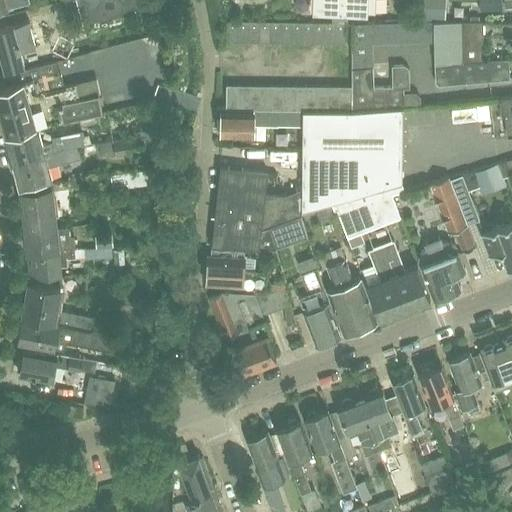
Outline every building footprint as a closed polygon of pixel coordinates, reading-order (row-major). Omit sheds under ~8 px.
[(0,0),(0,8),(29,0),(0,0)] [(147,0),(77,0),(83,23),(149,6),(147,0)] [(313,0),(313,9),(374,13),(374,0),(313,0)] [(0,51),(5,70),(24,64),(25,64),(22,52),(37,48),(29,19),(0,27),(0,51)] [(405,64),(392,65),(392,85),(374,85),(374,65),(373,43),(434,41),(434,20),(419,21),(352,23),(352,84),(352,109),(403,106),(420,105),(420,96),(416,92),(403,93),(403,91),(402,92),(401,88),(410,87),(409,68),(405,64)] [(434,20),(434,41),(435,60),(463,59),(462,21),(444,21),(434,20)] [(483,21),(462,21),(463,59),(483,59),(483,21)] [(226,42),(236,42),(236,22),(226,22),(226,42)] [(236,42),(247,42),(247,22),(236,22),(236,42)] [(247,42),(258,42),(258,22),(247,22),(247,42)] [(258,42),(269,42),(269,22),(258,22),(258,42)] [(269,42),(280,43),(280,22),(269,22),(269,42)] [(280,43),(291,43),(291,22),(280,22),(280,43)] [(291,43),(302,43),(302,22),(291,22),(291,43)] [(302,43),(312,43),(312,22),(302,22),(302,43)] [(312,43),(323,43),(323,22),(312,22),(312,43)] [(323,43),(334,43),(334,22),(323,22),(323,43)] [(334,22),(334,43),(345,43),(345,22),(334,22)] [(509,58),(488,59),(490,80),(510,78),(509,58)] [(463,59),(435,60),(435,82),(438,85),(490,80),(488,59),(483,59),(463,59)] [(0,75),(0,111),(6,133),(35,125),(103,111),(100,96),(81,100),(77,82),(64,85),(56,60),(0,75)] [(237,108),(238,84),(226,83),(226,108),(237,108)] [(249,108),(249,84),(238,84),(237,108),(249,108)] [(260,108),(261,84),(249,84),(249,108),(260,108)] [(272,108),(272,84),(261,84),(260,108),(272,108)] [(283,108),(283,84),(272,84),(272,108),(283,108)] [(295,108),(295,84),(283,84),(283,108),(295,108)] [(295,84),(295,108),(302,109),(306,108),(306,84),(295,84)] [(306,84),(306,108),(318,109),(318,84),(306,84)] [(329,109),(329,84),(318,84),(318,109),(329,109)] [(341,109),(341,84),(329,84),(329,109),(341,109)] [(352,109),(352,84),(341,84),(341,109),(352,109)] [(505,112),(508,135),(511,134),(511,95),(499,97),(501,113),(505,112)] [(489,103),(477,104),(478,120),(490,119),(489,103)] [(390,185),(402,182),(403,106),(352,109),(341,109),(329,109),(318,109),(306,108),(302,109),(301,184),(301,207),(331,200),(334,207),(336,207),(392,191),(390,185)] [(106,123),(103,111),(78,116),(81,129),(106,123)] [(300,112),(277,112),(222,111),(221,134),(253,134),(253,125),(300,126),(300,112)] [(139,120),(141,135),(145,135),(171,131),(169,116),(139,120)] [(65,137),(43,143),(39,128),(6,136),(13,160),(68,146),(65,137)] [(145,135),(141,135),(114,139),(117,155),(147,151),(145,135)] [(82,157),(78,143),(68,146),(13,160),(20,186),(53,177),(49,166),(82,157)] [(498,162),(475,171),(481,186),(504,177),(498,162)] [(262,227),(266,190),(268,170),(220,165),(212,244),(260,247),(262,227)] [(155,167),(128,171),(130,188),(157,184),(155,167)] [(450,176),(466,221),(478,216),(473,202),(472,202),(467,187),(462,172),(450,176)] [(468,228),(449,175),(431,182),(450,234),(457,232),(464,252),(476,247),(469,227),(468,228)] [(301,212),(301,207),(301,184),(282,192),(266,190),(262,227),(271,224),(301,212)] [(41,187),(21,190),(24,210),(54,206),(58,205),(56,195),(53,196),(51,186),(41,187)] [(392,191),(336,207),(347,235),(401,214),(392,191)] [(331,204),(316,209),(320,220),(335,215),(331,204)] [(54,206),(24,210),(26,230),(57,227),(55,216),(59,216),(58,205),(54,206)] [(271,224),(277,246),(308,235),(301,212),(271,224)] [(501,250),(508,268),(511,266),(511,219),(493,227),(493,228),(481,232),(490,254),(501,250)] [(277,249),(277,246),(271,224),(262,227),(260,247),(277,249)] [(57,227),(26,230),(28,250),(75,247),(74,239),(74,233),(68,234),(67,226),(57,227)] [(110,245),(113,245),(112,233),(104,234),(96,235),(96,239),(97,247),(110,245)] [(465,268),(458,248),(455,241),(448,243),(447,241),(427,248),(428,251),(418,255),(427,278),(434,297),(461,286),(455,272),(465,268)] [(417,265),(406,270),(396,244),(383,249),(385,255),(406,308),(430,298),(423,279),(417,265)] [(85,248),(85,254),(86,258),(112,256),(112,246),(85,248)] [(75,247),(28,250),(30,273),(50,272),(59,271),(59,264),(68,264),(67,256),(76,255),(75,247)] [(406,308),(385,255),(383,249),(371,254),(380,279),(369,284),(374,298),(381,317),(406,308)] [(256,256),(245,255),(209,253),(207,282),(270,286),(270,281),(266,281),(266,276),(270,276),(270,272),(255,271),(256,256)] [(377,318),(370,300),(361,275),(353,278),(346,257),(336,260),(361,325),(377,318)] [(344,331),(361,325),(336,260),(327,264),(335,285),(328,288),(337,312),(344,331)] [(340,333),(321,283),(323,282),(318,266),(301,273),(307,289),(297,292),(304,309),(309,323),(316,342),(340,333)] [(60,286),(49,284),(30,280),(23,314),(91,327),(93,315),(55,308),(60,286)] [(225,336),(240,330),(265,320),(254,291),(224,289),(209,295),(219,320),(215,322),(220,335),(224,334),(225,336)] [(284,305),(287,325),(296,322),(289,304),(284,305)] [(88,330),(42,321),(23,317),(18,341),(39,345),(39,344),(65,349),(66,340),(119,350),(122,333),(89,327),(88,330)] [(276,357),(269,338),(267,333),(235,345),(244,369),(276,357)] [(511,334),(508,336),(507,339),(496,343),(480,349),(492,380),(511,372),(511,334)] [(48,353),(45,353),(25,349),(23,360),(20,359),(18,369),(21,370),(20,373),(53,378),(55,364),(102,373),(104,361),(48,350),(48,353)] [(478,399),(472,383),(481,380),(470,351),(449,359),(459,387),(455,388),(462,405),(464,404),(468,412),(479,408),(476,399),(478,399)] [(464,424),(460,413),(442,364),(431,368),(429,366),(423,368),(422,372),(419,373),(431,403),(449,396),(450,398),(446,408),(454,428),(464,424)] [(413,372),(392,380),(413,433),(423,429),(414,406),(424,402),(413,372)] [(92,377),(87,404),(112,408),(117,381),(92,377)] [(391,444),(387,432),(381,418),(392,414),(382,387),(378,388),(375,386),(369,388),(368,392),(359,396),(375,437),(379,448),(391,444)] [(379,448),(375,437),(359,396),(351,399),(348,397),(343,398),(341,402),(337,404),(347,430),(357,427),(367,453),(379,448)] [(70,403),(68,413),(82,416),(84,406),(70,403)] [(359,489),(346,455),(328,407),(316,412),(314,410),(309,411),(308,415),(304,416),(316,447),(335,440),(335,442),(331,450),(335,459),(332,461),(344,494),(359,489)] [(312,490),(305,471),(302,462),(294,459),(293,456),(312,449),(300,418),(298,419),(294,417),(289,419),(288,423),(276,427),(287,455),(300,490),(302,494),(312,490)] [(269,466),(280,462),(268,430),(264,431),(262,430),(257,432),(255,435),(247,438),(266,488),(276,484),(269,466)] [(392,445),(380,449),(389,476),(401,472),(392,445)] [(192,495),(215,487),(203,456),(198,454),(173,464),(174,474),(181,474),(181,485),(182,489),(189,486),(192,495)] [(454,481),(444,454),(420,463),(430,490),(454,481)] [(482,473),(494,468),(490,457),(478,462),(482,473)] [(456,470),(460,480),(478,473),(474,463),(456,470)] [(364,479),(357,482),(363,499),(370,496),(364,479)] [(190,511),(199,511),(221,504),(215,487),(192,495),(185,497),(190,511)] [(376,511),(394,506),(390,496),(371,503),(374,511),(376,511)]
